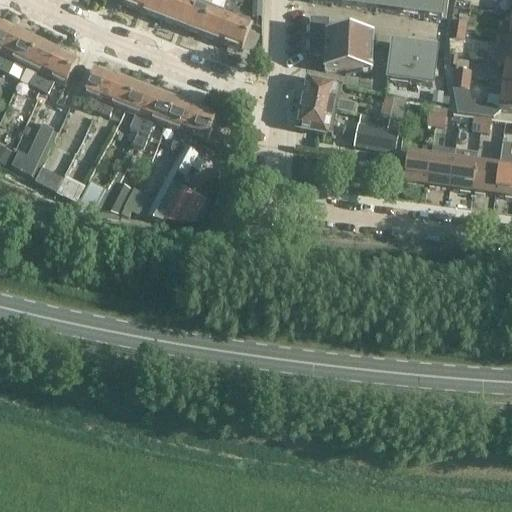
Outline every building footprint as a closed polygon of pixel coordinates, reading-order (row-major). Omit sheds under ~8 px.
[(140,14),(145,0),(121,0),(119,6),(140,14)] [(160,22),(168,0),(145,0),(140,14),(160,22)] [(181,29),(191,0),(168,0),(160,22),(181,29)] [(201,37),(211,10),(199,6),(200,3),(196,2),(196,0),(191,0),(181,29),(201,37)] [(353,10),(354,0),(309,0),(309,4),(353,10)] [(397,16),(399,0),(354,0),(353,10),(397,16)] [(441,22),(444,0),(399,0),(397,16),(441,22)] [(221,45),(233,14),(229,12),(228,14),(224,13),(223,15),(211,10),(201,37),(221,45)] [(242,53),(252,26),(239,21),(240,19),(236,17),(237,15),(233,14),(221,45),(242,53)] [(371,75),(373,45),(373,40),(374,40),(374,37),(340,36),(340,37),(327,36),(327,23),(311,23),(310,58),(324,59),(324,73),(371,75)] [(0,73),(19,34),(0,24),(0,73)] [(466,35),(467,26),(451,24),(450,33),(466,35)] [(464,44),(466,35),(450,33),(449,42),(464,44)] [(26,70),(39,44),(19,34),(0,73),(8,77),(9,76),(20,81),(26,70)] [(39,93),(58,54),(39,44),(26,70),(37,75),(30,88),(39,93)] [(432,89),(437,54),(392,48),(387,82),(432,89)] [(65,89),(78,64),(58,54),(39,93),(47,97),(53,84),(65,89)] [(479,71),(481,61),(452,57),(450,67),(479,71)] [(511,89),(511,65),(506,65),(505,79),(493,77),(492,87),(503,89),(511,89)] [(103,110),(115,79),(94,71),(84,98),(97,103),(96,105),(100,106),(99,109),(103,110)] [(470,84),(471,75),(455,73),(454,82),(470,84)] [(125,113),(135,87),(115,79),(103,110),(107,112),(108,109),(111,110),(112,108),(125,113)] [(339,104),(342,87),(306,81),(306,84),(303,86),(302,91),(304,94),(301,106),(337,113),(354,117),(356,107),(339,104)] [(468,93),(470,84),(454,82),(452,91),(468,93)] [(143,126),(156,95),(135,87),(125,113),(135,117),(130,132),(138,136),(143,126)] [(511,114),(511,89),(503,89),(492,87),(490,87),(489,97),(502,99),(500,109),(500,113),(511,114)] [(165,129),(176,102),(156,95),(143,126),(138,136),(134,144),(144,147),(153,124),(165,129)] [(400,126),(404,107),(405,102),(394,100),(390,124),(400,126)] [(29,116),(34,104),(28,101),(22,112),(29,116)] [(184,141),(196,110),(176,102),(165,129),(178,134),(177,136),(181,137),(180,140),(184,141)] [(500,113),(500,109),(455,103),(456,107),(458,111),(462,114),(465,116),(493,119),(500,113)] [(332,139),(337,113),(301,106),(299,118),(296,120),(295,126),(297,129),(296,132),(332,139)] [(206,145),(217,118),(196,110),(184,141),(188,143),(189,140),(193,142),(194,140),(196,141),(206,145)] [(60,127),(65,115),(58,112),(53,124),(60,127)] [(435,129),(437,117),(429,115),(427,128),(435,129)] [(444,130),(446,118),(437,117),(435,129),(444,130)] [(394,156),(400,126),(390,124),(361,118),(355,149),(394,156)] [(465,150),(469,121),(460,120),(457,149),(465,150)] [(489,136),(490,124),(473,121),(472,134),(489,136)] [(511,170),(508,170),(510,157),(507,157),(511,127),(505,126),(501,157),(500,157),(499,169),(495,198),(511,200),(511,170)] [(142,203),(132,197),(133,193),(117,185),(101,217),(160,225),(196,156),(192,154),(196,141),(194,140),(193,142),(189,140),(188,143),(184,141),(180,140),(181,137),(177,136),(170,151),(169,151),(142,203)] [(427,189),(431,160),(408,156),(404,186),(427,189)] [(450,192),(454,163),(431,160),(427,189),(450,192)] [(472,195),(476,166),(454,163),(450,192),(472,195)] [(495,198),(499,169),(476,166),(472,195),(495,198)] [(56,197),(63,183),(40,173),(34,186),(56,197)] [(76,206),(84,190),(66,181),(57,198),(76,206)] [(97,213),(107,193),(90,184),(80,204),(97,213)]
